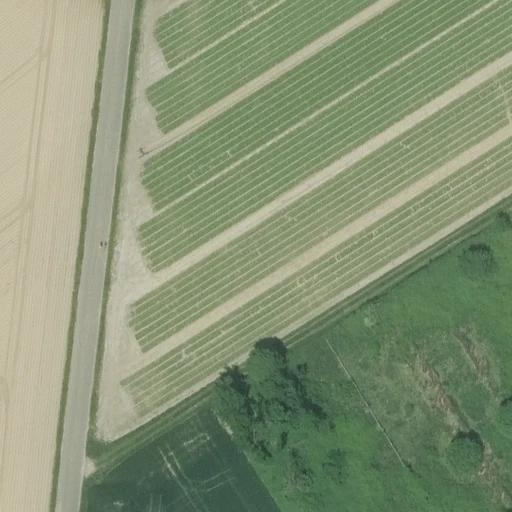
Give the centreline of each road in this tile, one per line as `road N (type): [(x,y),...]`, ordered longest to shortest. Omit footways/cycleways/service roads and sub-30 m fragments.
road 1 (track): [(511,204),(66,482)]
road 2 (unclassified): [(121,0),(65,511)]
